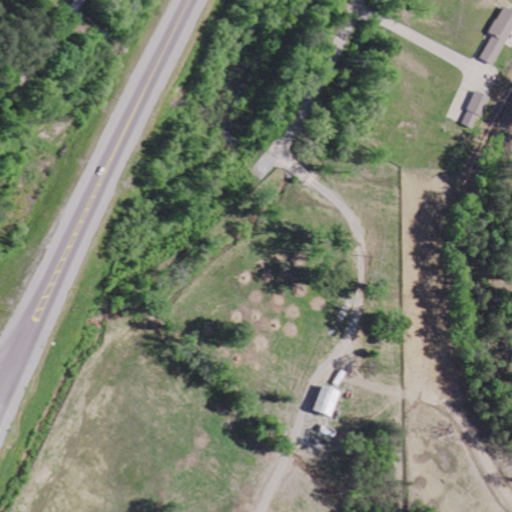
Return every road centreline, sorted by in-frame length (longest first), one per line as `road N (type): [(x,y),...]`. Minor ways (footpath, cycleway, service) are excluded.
road 1 (trunk): [(0,398),(191,0)]
road 2 (residential): [(258,174),(310,102),(358,0)]
road 3 (residential): [(0,103),(80,0)]
